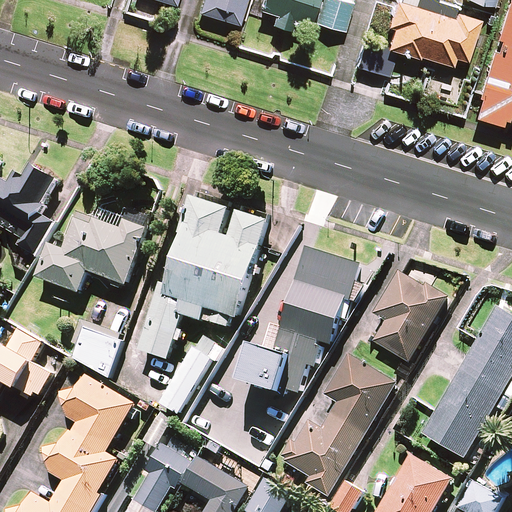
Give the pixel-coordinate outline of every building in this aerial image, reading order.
[(246,0),(201,0),(198,12),(239,24),(246,0)] [(311,0),(261,0),(259,10),(274,15),(271,24),(301,34),(311,0)] [(351,1),(347,0),(319,0),(313,23),(341,31),(351,1)] [(477,21),(456,14),(454,19),(393,0),(392,0),(385,26),(390,27),(383,49),(417,59),(417,55),(449,66),(452,56),(465,60),(477,21)] [(511,0),(509,0),(473,115),(502,124),(502,117),(511,120),(511,0)] [(394,55),(364,46),(358,66),(388,75),(394,55)] [(466,79),(431,68),(423,96),(457,106),(466,79)] [(0,229),(21,240),(17,246),(34,255),(49,227),(34,219),(54,183),(35,173),(26,190),(0,176),(0,168),(2,166),(0,164),(0,229)] [(129,285),(155,204),(140,199),(128,235),(82,220),(71,253),(51,246),(40,283),(76,295),(90,273),(129,285)] [(239,334),(267,221),(193,203),(172,285),(163,283),(146,349),(165,354),(174,318),(239,334)] [(369,295),(378,258),(300,239),(273,350),(254,346),(246,380),(292,391),(298,364),(309,367),(315,341),(331,345),(336,323),(348,321),(354,292),(369,295)] [(412,365),(449,298),(400,272),(376,317),(385,326),(375,345),(412,365)] [(466,462),(511,380),(511,317),(496,309),(424,439),(466,462)] [(126,344),(91,328),(76,360),(112,376),(126,344)] [(30,363),(42,342),(24,332),(12,354),(0,347),(0,397),(7,385),(43,406),(58,378),(30,363)] [(182,423),(221,359),(200,346),(161,410),(182,423)] [(331,497),(396,384),(349,358),(324,401),(338,410),(322,438),(306,429),(283,469),(331,497)] [(111,450),(134,407),(87,382),(68,397),(74,427),(61,451),(44,449),(53,473),(64,483),(51,507),(38,492),(15,511),(93,511),(120,464),(111,450)] [(174,422),(161,414),(146,440),(159,447),(174,422)] [(234,511),(248,489),(169,446),(132,511),(172,511),(183,492),(213,508),(210,511),(234,511)] [(438,511),(456,482),(413,458),(381,511),(438,511)] [(247,511),(287,511),(295,498),(264,481),(247,511)] [(500,511),(506,501),(475,484),(459,511),(500,511)] [(354,511),(364,495),(348,485),(335,505),(346,511),(354,511)]
